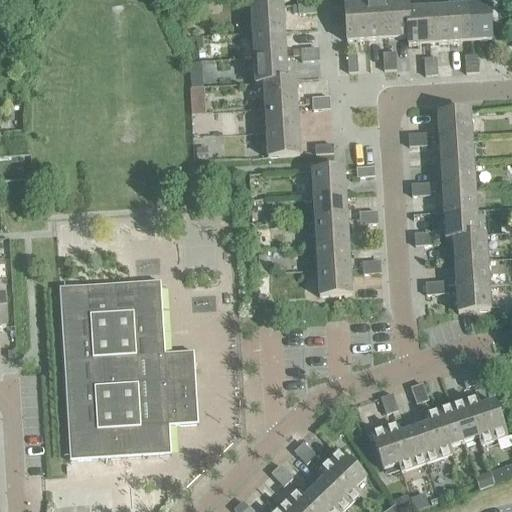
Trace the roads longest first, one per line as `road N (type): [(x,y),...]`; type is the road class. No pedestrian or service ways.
road 1 (residential): [(196,511),(300,423),(403,361)]
road 2 (residential): [(403,361),(392,142)]
road 3 (residential): [(16,511),(10,400),(0,395)]
road 4 (residential): [(390,89),(511,85)]
